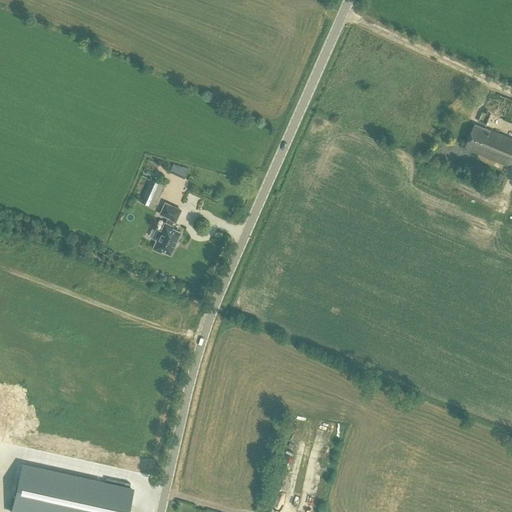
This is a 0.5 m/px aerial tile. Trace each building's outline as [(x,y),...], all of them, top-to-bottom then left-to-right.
[(482,112),(490,115),(511,123),(511,99),(491,91),(482,112)] [(482,112),(479,121),(487,124),(490,115),(482,112)] [(490,130),(475,124),(465,148),(510,167),(511,161),(511,138),(490,129),(490,130)] [(155,208),(165,185),(152,179),(142,202),(155,208)] [(171,254),(181,233),(172,228),(173,227),(172,226),(175,220),(176,221),(181,210),(166,203),(161,214),(169,218),(154,249),(161,252),(162,250),(171,254)]
